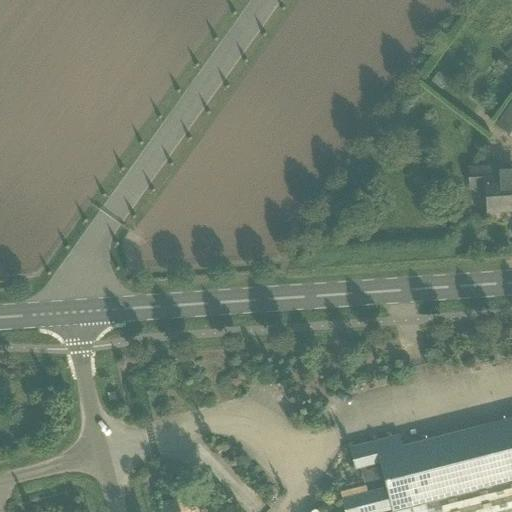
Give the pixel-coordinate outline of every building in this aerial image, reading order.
[(495,67),(503,72),(509,63),(501,58),(495,67)] [(440,90),(448,80),(438,73),(431,83),(440,90)] [(508,136),(511,131),(511,104),(496,127),(508,136)] [(479,150),(475,160),(483,164),(487,154),(479,150)] [(511,212),(511,173),(507,173),(507,168),(468,171),(470,190),(485,188),(487,214),(511,212)] [(344,511),(398,511),(511,483),(511,420),(397,449),(394,438),(350,449),(355,472),(361,471),(363,485),(384,480),(386,489),(341,500),(344,511)] [(511,511),(511,483),(398,511),(511,511)]
